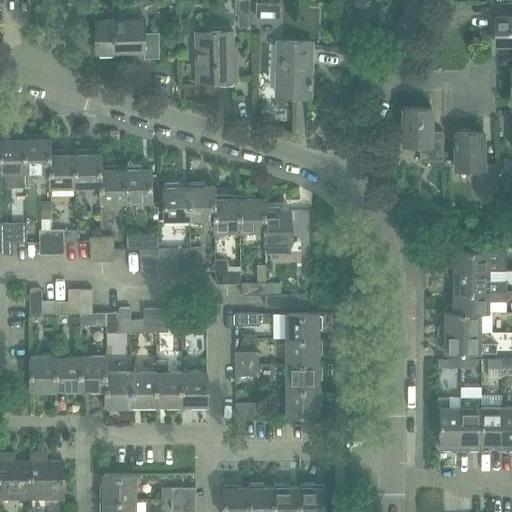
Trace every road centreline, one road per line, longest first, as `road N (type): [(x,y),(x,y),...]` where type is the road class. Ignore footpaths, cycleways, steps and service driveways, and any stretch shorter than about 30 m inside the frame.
road 1 (residential): [(217,450),(220,297),(136,292),(82,274),(0,273)]
road 2 (residential): [(326,169),(369,198),(390,252),(390,459)]
road 3 (residential): [(41,85),(326,169)]
road 4 (residential): [(326,169),(409,0)]
road 5 (residential): [(217,450),(390,459)]
road 6 (residential): [(81,434),(217,450)]
road 7 (residential): [(390,485),(511,490)]
